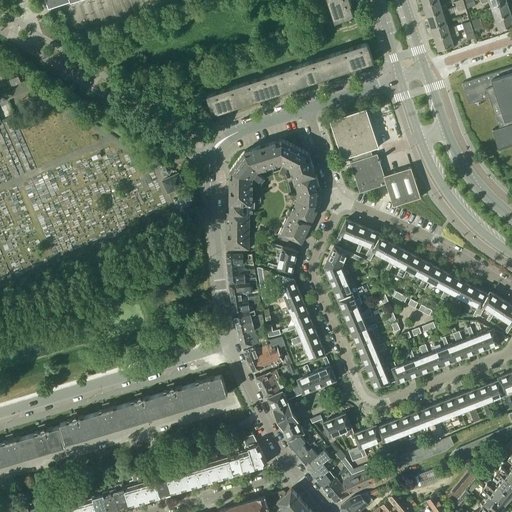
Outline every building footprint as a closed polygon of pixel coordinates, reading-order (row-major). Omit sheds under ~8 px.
[(352,4),(350,0),(327,0),(335,22),(354,15),(351,5),(352,4)] [(436,0),(423,4),(427,15),(447,9),(446,4),(441,6),(438,0),(436,0)] [(510,13),(507,2),(491,7),(495,18),(510,13)] [(431,27),(446,22),(444,15),(451,12),(450,8),(447,9),(427,15),(431,27)] [(511,25),(511,18),(510,13),(495,18),(498,29),(511,25)] [(431,27),(434,38),(458,30),(456,26),(448,28),(446,22),(431,27)] [(471,25),(464,28),(468,39),(475,37),(471,25)] [(453,44),(451,38),(459,35),(458,30),(434,38),(438,49),(453,44)] [(342,72),(374,61),(368,42),(335,52),(342,72)] [(303,63),(309,82),(342,72),(335,52),(303,63)] [(271,73),(277,93),(309,82),(303,63),(271,73)] [(511,65),(462,82),(469,104),(490,97),(500,127),(492,129),(499,151),(500,151),(499,148),(505,147),(511,144),(511,65)] [(271,73),(238,84),(245,103),(277,93),(271,73)] [(19,76),(9,80),(12,86),(21,82),(19,76)] [(212,114),(245,103),(238,84),(206,94),(212,114)] [(349,156),(351,164),(360,192),(387,183),(394,205),(421,196),(414,175),(411,166),(384,175),(379,160),(381,160),(380,157),(379,157),(377,152),(372,154),(370,149),(379,146),(366,107),(330,119),(343,158),(349,156)] [(245,150),(244,151),(230,169),(229,211),(226,211),(225,248),(248,248),(249,212),(252,212),(252,207),(255,207),(255,198),(252,198),(253,176),(253,175),(261,181),(265,176),(257,169),(283,161),(309,152),(282,138),(245,150)] [(321,188),(309,152),(283,161),(284,162),(280,171),(285,174),(289,165),(290,166),(298,190),(298,193),(295,193),(288,193),(288,196),(295,196),(297,197),(297,200),(293,209),(290,207),(278,231),(302,242),(311,223),(307,221),(309,217),(313,219),(320,204),(321,188)] [(168,192),(183,185),(184,185),(178,173),(163,180),(168,192)] [(382,198),(390,196),(386,184),(378,187),(382,198)] [(181,211),(183,216),(193,212),(193,211),(198,208),(196,202),(194,203),(190,192),(180,196),(180,197),(174,199),(179,212),(181,211)] [(339,233),(342,234),(350,237),(358,223),(346,218),(339,233)] [(356,250),(358,251),(362,242),(369,228),(358,223),(350,237),(360,241),(356,250)] [(366,254),(369,256),(380,235),(381,232),(369,228),(362,242),(358,251),(359,251),(363,242),(370,245),(366,254)] [(370,260),(374,251),(383,255),(390,241),(380,235),(369,256),(367,258),(370,260)] [(389,270),(393,261),(401,247),(390,241),(383,255),(390,259),(386,268),(389,270)] [(334,244),(324,265),(341,265),(346,254),(363,262),(365,259),(348,250),(334,244)] [(282,245),(280,257),(295,261),(298,250),(282,245)] [(401,247),(393,261),(401,265),(397,274),(400,275),(412,253),(401,247)] [(227,265),(244,264),(253,263),(253,259),(243,259),(243,253),(226,253),(227,265)] [(407,268),(415,272),(423,258),(412,253),(400,275),(403,277),(407,268)] [(280,257),(278,265),(269,263),(268,267),(277,269),(292,273),(295,261),(280,257)] [(423,258),(415,272),(423,276),(418,285),(421,287),(433,264),(423,258)] [(244,264),(227,265),(228,274),(244,273),(255,272),(255,268),(244,269),(244,264)] [(429,280),(437,284),(444,270),(433,264),(421,287),(424,288),(429,280)] [(324,265),(329,277),(344,271),(341,265),(324,265)] [(273,271),(262,268),(262,269),(263,273),(264,276),(264,278),(273,275),(273,271)] [(329,277),(333,288),(348,282),(345,274),(350,272),(349,269),(344,271),(329,277)] [(444,270),(437,284),(445,288),(441,297),(443,298),(455,276),(444,270)] [(298,288),(294,277),(293,277),(278,272),(274,274),(278,283),(283,295),(298,288)] [(245,278),(244,273),(228,274),(228,283),(228,284),(257,281),(256,277),(245,278)] [(450,291),(459,295),(466,281),(455,276),(443,298),(446,300),(450,291)] [(257,281),(228,284),(230,295),(247,291),(252,291),(251,285),(257,285),(257,281)] [(457,305),(461,297),(470,301),(477,287),(466,281),(459,295),(454,304),(457,305)] [(352,291),(348,282),(333,288),(338,299),(363,290),(362,287),(352,291)] [(476,316),(478,313),(488,293),(477,287),(470,301),(478,305),(473,314),(476,316)] [(303,299),(298,288),(283,295),(284,298),(279,300),(282,307),(303,299)] [(338,299),(343,310),(358,305),(354,297),(364,293),(363,290),(338,299)] [(481,314),(485,306),(492,311),(500,296),(490,290),(488,293),(478,313),(481,314)] [(248,296),(247,291),(230,295),(232,304),(260,299),(259,294),(248,296)] [(404,302),(407,296),(397,291),(394,296),(404,302)] [(383,303),(388,300),(385,293),(380,296),(383,303)] [(495,312),(502,317),(510,303),(500,296),(492,311),(487,319),(489,321),(495,312)] [(415,307),(418,302),(411,298),(408,303),(415,307)] [(260,299),(232,304),(233,313),(254,309),(253,304),(255,304),(255,303),(261,302),(260,299)] [(307,310),(303,299),(282,307),(285,315),(290,313),(292,316),(307,310)] [(502,317),(510,322),(511,323),(511,304),(510,303),(502,317)] [(429,315),(432,309),(422,304),(419,309),(429,315)] [(361,313),(358,305),(343,310),(347,321),(372,312),(371,312),(370,309),(361,313)] [(390,321),(396,319),(391,308),(386,310),(390,321)] [(255,309),(254,309),(233,313),(233,314),(236,324),(252,320),(256,319),(255,313),(255,309)] [(312,320),(307,310),(292,316),(295,324),(287,327),(288,330),(296,327),(312,320)] [(347,321),(352,332),(367,327),(364,319),(373,315),(372,312),(347,321)] [(253,324),(252,320),(236,324),(238,334),(254,329),(265,327),(262,314),(257,315),(257,318),(258,318),(259,323),(253,324)] [(312,320),(296,327),(299,335),(291,339),(292,341),(316,331),(312,320)] [(394,331),(400,328),(397,321),(391,324),(394,331)] [(424,331),(435,326),(433,321),(422,325),(424,331)] [(352,332),(357,343),(371,338),(368,330),(378,326),(376,323),(367,327),(352,332)] [(273,330),(272,324),(266,325),(268,336),(280,334),(279,329),(273,330)] [(476,351),(487,347),(482,332),(474,335),(471,326),(468,327),(471,336),(470,337),(476,351)] [(414,335),(421,332),(419,327),(412,329),(414,335)] [(494,328),(482,332),(487,347),(499,342),(495,330),(494,328)] [(258,342),(254,329),(238,334),(242,347),(252,344),(252,343),(258,342)] [(476,351),(470,337),(463,340),(460,330),(456,332),(465,356),(476,351)] [(502,341),(506,335),(497,330),(495,330),(499,342),(502,341)] [(321,342),(316,331),(292,341),(294,345),(302,341),(305,349),(321,342)] [(404,339),(411,336),(408,331),(401,333),(404,339)] [(457,342),(449,345),(448,345),(454,360),(465,356),(456,332),(453,333),(457,342)] [(254,346),(243,350),(248,361),(278,350),(277,347),(286,344),(283,336),(269,339),(271,343),(256,349),(254,346)] [(442,337),(446,346),(437,350),(443,364),(454,360),(448,345),(449,345),(445,336),(442,337)] [(357,343),(361,355),(386,346),(385,343),(375,347),(371,338),(357,343)] [(309,357),(301,361),(302,364),(326,354),(321,342),(305,349),(309,357)] [(443,364),(437,350),(429,353),(425,344),(422,345),(431,369),(443,364)] [(423,355),(415,358),(420,373),(431,369),(422,345),(420,346),(423,355)] [(387,349),(386,346),(361,355),(366,366),(381,360),(378,352),(387,349)] [(409,350),(412,359),(403,363),(409,377),(420,373),(415,358),(411,349),(409,350)] [(282,361),(278,350),(248,361),(253,372),(262,368),(262,369),(282,361)] [(292,363),(289,354),(284,356),(287,364),(292,363)] [(323,357),(327,366),(318,370),(325,384),(336,379),(326,356),(323,357)] [(366,366),(370,377),(385,371),(381,360),(366,366)] [(318,370),(312,372),(308,363),(304,365),(308,374),(314,388),(325,384),(318,370)] [(409,377),(403,363),(392,367),(398,382),(409,377)] [(303,393),(314,388),(308,374),(301,377),(297,368),(294,369),(295,372),(297,378),(299,383),(303,393)] [(279,379),(276,371),(275,369),(272,371),(256,377),(260,387),(279,379)] [(389,379),(385,371),(370,377),(375,388),(390,383),(389,379)] [(511,399),(507,390),(511,388),(511,380),(509,372),(498,376),(499,379),(505,394),(502,395),(507,408),(511,407),(508,400),(511,399)] [(203,379),(189,384),(195,403),(227,393),(222,374),(208,378),(207,376),(208,375),(204,376),(202,377),(203,379)] [(265,396),(275,393),(283,390),(287,388),(290,387),(289,385),(286,386),(283,387),(279,379),(260,387),(265,396)] [(488,383),(494,398),(502,395),(505,394),(499,379),(488,383)] [(303,393),(299,383),(292,386),(296,396),(303,393)] [(482,403),(483,402),(488,416),(492,414),(486,401),(494,398),(488,383),(477,387),(482,403)] [(170,389),(156,393),(162,412),(195,403),(189,384),(175,388),(175,385),(176,385),(176,384),(171,386),(172,386),(169,387),(170,389)] [(480,418),(475,405),(482,403),(477,387),(465,392),(471,407),(470,408),(475,421),(480,418)] [(275,393),(267,396),(268,397),(273,406),(287,399),(283,390),(275,393)] [(460,411),(470,408),(471,407),(465,392),(454,396),(460,411)] [(130,422),(162,412),(156,393),(143,397),(142,395),(144,395),(143,394),(139,395),(139,396),(137,396),(138,399),(124,403),(130,422)] [(459,418),(457,413),(460,411),(454,396),(443,400),(451,421),(459,418)] [(287,399),(273,406),(274,408),(279,418),(293,411),(288,401),(287,399)] [(432,405),(438,420),(443,418),(445,424),(451,421),(443,400),(432,405)] [(105,409),(92,413),(98,432),(130,422),(124,403),(111,407),(110,405),(111,404),(107,405),(105,406),(105,409)] [(437,426),(435,421),(438,420),(432,405),(421,409),(429,430),(437,426)] [(410,413),(415,429),(420,427),(422,432),(429,430),(421,409),(410,413)] [(293,411),(279,418),(284,428),(285,430),(299,423),(299,422),(298,420),(293,411)] [(341,431),(348,428),(352,427),(346,412),(335,416),(341,431)] [(65,442),(98,432),(92,413),(78,417),(78,414),(79,414),(79,413),(74,415),(75,415),(72,416),(73,418),(59,423),(60,424),(65,442)] [(414,436),(411,430),(415,429),(410,413),(398,418),(406,439),(414,436)] [(335,416),(324,421),(330,435),(341,431),(335,416)] [(387,422),(393,437),(399,435),(401,441),(406,439),(398,418),(387,422)] [(391,453),(386,440),(393,437),(387,422),(377,426),(387,452),(388,454),(391,453)] [(299,423),(285,430),(286,432),(290,440),(297,436),(300,433),(304,432),(299,423)] [(41,430),(27,434),(33,454),(66,444),(65,442),(60,424),(46,429),(46,426),(47,426),(47,425),(43,426),(43,427),(40,428),(41,430)] [(365,428),(370,444),(379,440),(384,453),(387,452),(377,426),(376,424),(365,428)] [(502,428),(507,440),(511,435),(508,426),(502,428)] [(356,437),(360,448),(361,452),(355,454),(354,451),(350,452),(353,460),(367,455),(364,446),(370,444),(365,428),(354,432),(356,437)] [(502,428),(497,430),(502,442),(506,441),(507,440),(502,428)] [(492,432),(496,444),(502,442),(497,430),(492,432)] [(300,433),(297,436),(290,440),(287,442),(293,449),(310,437),(305,431),(304,432),(300,433)] [(492,432),(487,435),(491,446),(496,444),(492,432)] [(0,459),(1,463),(33,454),(27,434),(14,438),(13,436),(15,436),(15,435),(10,436),(10,437),(8,437),(9,440),(0,442),(0,459)] [(248,446),(249,449),(259,446),(253,434),(243,437),(246,446),(248,446)] [(482,437),(486,448),(491,446),(487,435),(482,437)] [(310,437),(293,449),(299,457),(316,444),(314,441),(310,445),(308,441),(313,437),(312,436),(310,437)] [(446,449),(450,446),(446,437),(442,439),(446,449)] [(482,437),(477,439),(481,450),(486,448),(482,437)] [(441,452),(446,449),(442,439),(436,441),(441,452)] [(472,441),(476,452),(481,450),(477,439),(472,441)] [(431,443),(435,454),(441,452),(436,441),(431,443)] [(472,441),(467,444),(470,454),(476,452),(472,441)] [(334,442),(330,445),(334,450),(336,452),(340,449),(334,442)] [(430,456),(435,454),(431,443),(426,445),(430,456)] [(316,444),(299,457),(305,464),(309,461),(317,455),(313,449),(318,446),(316,444)] [(462,446),(465,455),(470,454),(467,444),(462,446)] [(424,458),(430,456),(426,445),(420,447),(424,458)] [(267,460),(259,446),(249,449),(254,467),(266,464),(267,460)] [(462,446),(457,448),(460,457),(465,455),(462,446)] [(234,453),(228,455),(233,473),(244,470),(239,452),(237,447),(233,448),(234,453)] [(419,460),(424,458),(420,447),(415,449),(419,460)] [(451,461),(460,457),(457,448),(449,455),(451,461)] [(239,452),(244,470),(254,467),(249,449),(239,452)] [(305,464),(311,471),(315,468),(326,459),(330,456),(324,449),(317,455),(309,461),(305,464)] [(346,456),(340,449),(336,452),(335,452),(341,459),(346,456)] [(414,462),(419,460),(415,449),(409,452),(414,462)] [(217,458),(223,476),(233,473),(228,455),(227,451),(223,452),(224,456),(217,458)] [(408,464),(414,462),(409,452),(404,454),(408,464)] [(489,471),(503,454),(500,452),(486,469),(489,471)] [(213,459),(207,461),(213,480),(223,476),(217,458),(216,454),(212,455),(213,459)] [(403,466),(408,464),(404,454),(399,456),(403,466)] [(347,467),(352,474),(368,468),(367,463),(354,468),(345,456),(341,459),(347,467)] [(397,468),(403,466),(399,456),(393,458),(397,468)] [(203,463),(197,464),(203,483),(213,480),(207,461),(206,457),(201,458),(203,463)] [(392,471),(397,468),(393,458),(388,460),(392,471)] [(332,466),(326,459),(315,468),(311,471),(316,478),(332,466)] [(192,486),(203,483),(197,464),(196,460),(191,461),(193,466),(186,468),(192,486)] [(387,473),(392,471),(388,460),(382,462),(387,473)] [(381,475),(387,473),(382,462),(377,464),(381,475)] [(182,469),(176,471),(181,489),(192,486),(186,468),(185,463),(181,465),(182,469)] [(343,483),(350,493),(361,487),(368,485),(383,479),(381,475),(377,464),(368,468),(360,471),(353,475),(342,480),(343,483)] [(181,489),(176,471),(174,466),(171,467),(170,466),(164,468),(166,474),(171,492),(181,489)] [(316,478),(322,486),(326,482),(334,476),(329,469),(332,466),(316,478)] [(353,475),(352,474),(347,467),(340,472),(343,477),(339,480),(335,476),(334,476),(326,482),(322,486),(329,494),(343,483),(342,480),(353,475)] [(471,467),(467,471),(475,478),(479,474),(471,467)] [(502,467),(498,471),(511,483),(511,468),(509,473),(502,467)] [(431,469),(434,479),(439,478),(435,468),(431,469)] [(426,471),(429,481),(434,479),(431,469),(426,471)] [(139,502),(150,498),(145,480),(142,470),(131,473),(133,479),(139,502)] [(426,471),(421,473),(424,483),(429,481),(426,471)] [(467,471),(464,475),(472,482),(475,478),(467,471)] [(498,486),(511,498),(511,496),(511,483),(498,471),(494,476),(501,482),(498,486)] [(424,483),(420,473),(415,475),(419,485),(424,483)] [(166,474),(155,477),(161,495),(171,492),(166,474)] [(415,475),(410,476),(414,487),(419,485),(415,475)] [(469,486),(472,482),(464,475),(461,479),(469,486)] [(414,487),(410,476),(405,478),(409,488),(414,487)] [(472,491),(482,479),(479,476),(469,488),(472,491)] [(155,477),(145,480),(150,498),(161,495),(155,477)] [(130,485),(124,487),(129,505),(139,502),(133,479),(129,480),(130,485)] [(461,479),(457,483),(465,490),(466,490),(469,486),(461,479)] [(118,488),(114,490),(119,508),(129,505),(124,487),(122,482),(117,484),(118,488)] [(350,493),(343,483),(329,494),(335,502),(350,493)] [(457,483),(454,487),(462,494),(465,490),(457,483)] [(487,484),(484,489),(504,506),(511,498),(498,486),(495,490),(487,484)] [(103,493),(109,511),(119,508),(114,490),(112,485),(108,486),(109,491),(103,493)] [(284,489),(282,490),(267,494),(269,502),(277,500),(287,511),(312,511),(313,511),(292,487),(286,492),(284,490),(284,489)] [(344,511),(356,511),(364,506),(365,505),(366,505),(373,499),(371,496),(380,492),(377,487),(368,492),(367,492),(362,495),(360,494),(357,495),(356,494),(354,496),(350,498),(339,506),(344,511)] [(454,487),(451,491),(459,498),(462,494),(454,487)] [(99,494),(93,496),(97,511),(105,511),(109,511),(103,493),(102,488),(97,490),(99,494)] [(398,511),(399,511),(400,511),(409,511),(410,511),(409,511),(449,511),(448,511),(447,510),(446,510),(442,511),(434,511),(426,499),(418,504),(411,495),(406,499),(397,488),(387,496),(389,498),(370,511),(398,511)] [(494,511),(498,511),(504,506),(484,489),(480,493),(487,499),(484,503),(494,511)] [(448,511),(449,511),(452,511),(469,492),(466,490),(465,490),(462,494),(459,498),(455,502),(452,506),(448,511)] [(459,498),(451,491),(447,495),(455,502),(459,498)] [(434,511),(442,511),(446,510),(441,503),(434,494),(426,499),(434,511)] [(269,511),(265,495),(253,499),(256,511),(269,511)] [(447,495),(444,499),(452,506),(455,502),(447,495)] [(82,499),(86,511),(97,511),(93,496),(82,499)] [(86,511),(82,499),(72,503),(74,511),(86,511)] [(256,511),(253,499),(241,502),(244,511),(256,511)] [(244,511),(241,502),(230,506),(231,511),(244,511)] [(47,510),(41,511),(40,511),(52,511),(51,509),(50,503),(45,505),(47,510)] [(74,511),(72,503),(62,506),(63,511),(74,511)]
